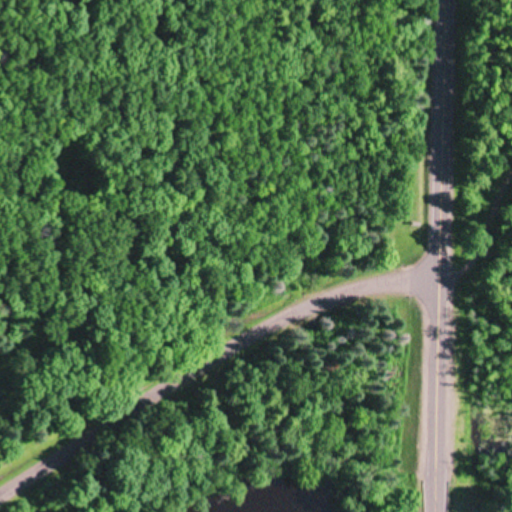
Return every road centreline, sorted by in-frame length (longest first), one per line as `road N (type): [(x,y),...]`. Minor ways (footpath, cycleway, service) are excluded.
road 1 (tertiary): [(442,0),(433,510)]
road 2 (residential): [(0,486),(344,283),(438,281)]
